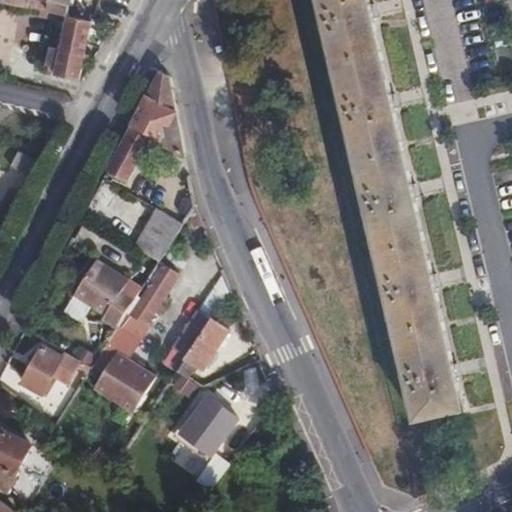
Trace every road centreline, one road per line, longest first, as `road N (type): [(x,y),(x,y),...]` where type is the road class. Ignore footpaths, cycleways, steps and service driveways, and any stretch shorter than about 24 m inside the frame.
road 1 (residential): [(165,4),(212,180),(360,511)]
road 2 (secondary): [(0,305),(165,4)]
road 3 (residential): [(511,317),(469,140)]
road 4 (unknown): [(287,352),(199,497)]
road 5 (residential): [(469,140),(439,0)]
